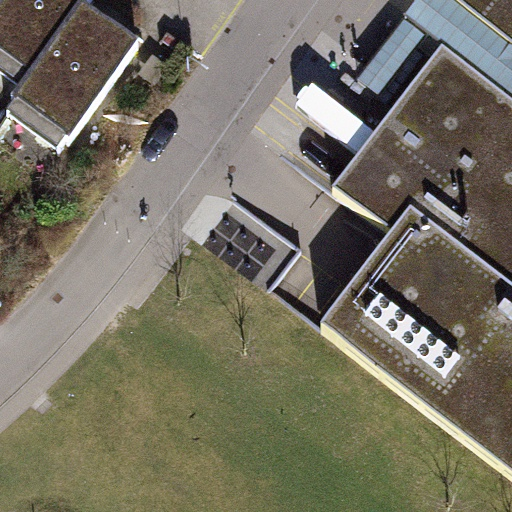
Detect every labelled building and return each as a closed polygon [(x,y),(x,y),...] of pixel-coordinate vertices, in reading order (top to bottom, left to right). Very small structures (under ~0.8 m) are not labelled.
[(98,10),(104,0),(25,0),(0,36),(0,52),(45,84),(98,10)] [(25,0),(0,0),(0,17),(9,23),(25,0)] [(511,51),(444,0),(419,0),(391,30),(437,64),(441,57),(511,108),(511,51)] [(511,0),(444,0),(511,51),(511,0)] [(82,152),(154,49),(98,10),(45,84),(25,113),(82,152)] [(437,64),(333,198),(393,244),(405,251),(421,232),(511,301),(511,108),(441,57),(437,64)] [(374,268),(322,337),(511,478),(511,301),(421,232),(405,251),(393,244),(374,268)]
